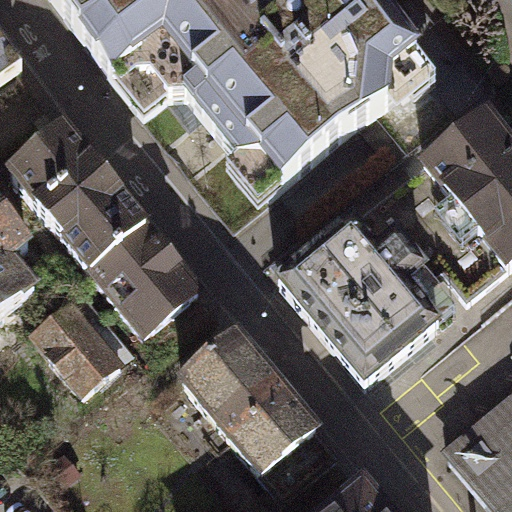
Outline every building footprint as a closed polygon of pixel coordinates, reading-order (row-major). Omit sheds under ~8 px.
[(50,0),(144,125),(167,106),(184,105),(268,206),(429,76),(369,0),(285,0),(266,14),(259,0),(50,0)] [(0,53),(0,97),(20,83),(0,53)] [(511,272),(511,152),(486,122),(382,207),(466,310),(511,272)] [(62,138),(9,182),(91,281),(145,236),(62,138)] [(371,213),(279,289),(367,393),(438,334),(403,292),(424,275),(371,213)] [(0,329),(36,300),(10,269),(28,254),(0,220),(0,329)] [(198,301),(145,236),(91,281),(145,345),(198,301)] [(122,372),(74,312),(33,344),(81,404),(122,372)] [(236,347),(182,392),(259,484),(313,440),(236,347)] [(511,414),(471,449),(511,497),(511,414)] [(313,440),(259,484),(280,509),(334,465),(313,440)] [(369,511),(360,501),(346,511),(369,511)]
